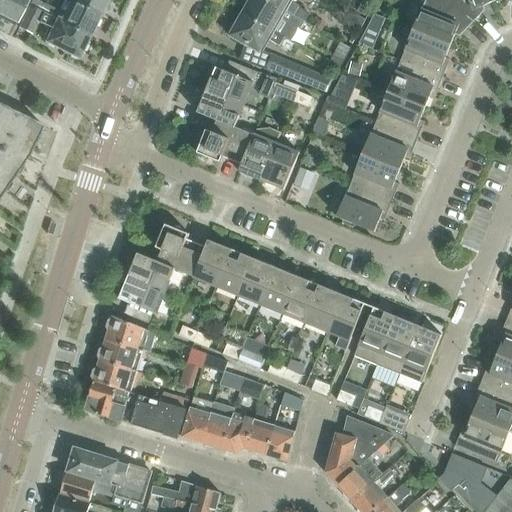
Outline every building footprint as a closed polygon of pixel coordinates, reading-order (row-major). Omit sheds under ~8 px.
[(4,0),(0,9),(0,18),(10,23),(11,20),(17,23),(28,0),(4,0)] [(100,14),(71,0),(68,0),(58,20),(89,36),(92,28),(96,27),(99,20),(98,17),(100,14)] [(71,0),(100,14),(103,7),(107,6),(109,0),(71,0)] [(246,12),(245,15),(284,38),(290,40),(297,27),(301,29),(305,22),(266,0),(253,0),(253,1),(250,3),(246,9),(246,12)] [(266,0),(305,22),(309,15),(290,4),(292,0),(266,0)] [(464,33),(473,24),(448,0),(426,0),(414,30),(451,46),(459,27),(464,33)] [(476,10),(494,2),(493,0),(448,0),(473,24),(481,15),(476,10)] [(85,43),(89,36),(58,20),(30,6),(22,23),(32,28),(37,20),(41,22),(35,36),(78,58),(81,52),(83,52),(86,46),(85,43)] [(263,52),(269,41),(279,46),(284,38),(245,15),(241,22),(238,23),(234,30),(234,33),(231,39),(246,47),(261,56),(263,52)] [(451,46),(414,30),(401,62),(443,79),(450,60),(446,59),(451,46)] [(345,45),(334,66),(341,70),(352,49),(345,45)] [(272,55),(267,68),(303,83),(327,91),(332,81),(292,64),(272,55)] [(208,88),(207,91),(244,106),(258,73),(230,61),(225,72),(216,68),(213,75),(210,74),(205,86),(208,88)] [(443,79),(401,62),(388,93),(426,108),(431,95),(435,97),(443,79)] [(298,92),(283,86),(277,84),(276,83),(272,93),(279,96),(294,102),(298,92)] [(236,127),(244,106),(207,91),(206,94),(202,92),(198,105),(201,106),(198,113),(217,121),(213,133),(231,141),(236,127)] [(294,102),(309,108),(313,98),(298,92),(294,102)] [(421,121),(426,108),(388,93),(376,124),(418,141),(425,123),(421,121)] [(0,144),(4,146),(27,158),(28,157),(43,127),(14,112),(14,113),(7,109),(0,105),(0,144)] [(410,159),(418,141),(376,124),(363,155),(400,170),(406,157),(410,159)] [(242,165),(255,135),(236,127),(231,141),(213,133),(207,130),(198,154),(221,163),(223,158),(242,165)] [(240,173),(262,182),(277,144),(282,133),(270,129),(257,130),(255,135),(240,173)] [(4,146),(0,144),(0,164),(15,175),(18,177),(24,169),(23,164),(27,158),(4,146)] [(277,144),(262,182),(285,191),(300,153),(277,144)] [(395,183),(400,170),(363,155),(350,186),(392,203),(400,185),(395,183)] [(11,181),(15,175),(0,164),(0,188),(4,192),(6,193),(12,185),(11,181)] [(313,173),(301,169),(295,186),(304,189),(308,180),(309,181),(313,173)] [(385,221),(392,203),(350,186),(338,218),(344,220),(342,224),(354,229),(356,225),(375,233),(380,220),(385,221)] [(157,248),(162,251),(179,257),(175,270),(194,278),(207,248),(206,248),(188,240),(190,235),(166,225),(157,248)] [(194,278),(216,287),(232,250),(209,241),(206,248),(207,248),(194,278)] [(216,287),(239,296),(254,259),(232,250),(216,287)] [(179,257),(162,251),(158,262),(139,254),(135,262),(132,260),(127,272),(131,274),(129,277),(167,292),(175,270),(179,257)] [(276,268),(254,259),(239,296),(261,305),(276,268)] [(276,268),(261,305),(283,314),(298,277),(276,268)] [(157,315),(167,292),(129,277),(128,280),(125,278),(120,291),(123,292),(120,299),(129,303),(125,314),(149,324),(153,313),(157,315)] [(283,314),(305,323),(321,286),(298,277),(283,314)] [(305,323),(328,332),(343,295),(321,286),(305,323)] [(343,295),(328,332),(350,342),(366,304),(343,295)] [(355,356),(378,366),(397,317),(375,308),(355,356)] [(378,366),(400,375),(419,326),(413,324),(415,318),(400,312),(397,317),(378,366)] [(144,351),(150,331),(114,317),(113,319),(110,321),(108,327),(110,330),(107,340),(144,351)] [(498,355),(511,360),(511,324),(506,322),(499,340),(503,342),(498,355)] [(419,326),(400,375),(422,384),(442,336),(419,326)] [(179,337),(194,343),(198,333),(183,327),(179,337)] [(198,333),(194,343),(209,349),(213,339),(198,333)] [(138,372),(144,351),(107,340),(104,349),(101,350),(99,356),(101,359),(101,361),(138,372)] [(224,355),(238,361),(242,351),(228,345),(224,355)] [(238,361),(261,370),(265,360),(242,351),(238,361)] [(488,366),(481,384),(511,396),(511,360),(498,355),(493,368),(488,366)] [(95,380),(94,382),(117,389),(131,393),(138,372),(101,361),(98,369),(95,371),(93,377),(95,380)] [(268,373),(283,379),(287,369),(272,363),(268,373)] [(287,369),(283,379),(298,385),(302,375),(287,369)] [(312,391),(327,397),(331,387),(316,381),(312,391)] [(86,411),(132,425),(136,412),(126,409),(126,407),(113,403),(117,389),(94,382),(86,411)] [(511,427),(511,396),(481,384),(474,402),(478,404),(473,417),(510,432),(511,427)] [(337,401),(352,407),(356,397),(341,391),(337,401)] [(281,408),(301,413),(304,401),(285,395),(281,408)] [(136,412),(132,425),(178,439),(186,410),(140,396),(136,412)] [(365,417),(380,423),(384,413),(369,407),(365,417)] [(194,441),(203,444),(212,414),(191,408),(182,438),(184,438),(185,441),(191,443),(194,441)] [(384,413),(380,423),(405,433),(410,420),(385,410),(384,413)] [(246,449),(255,420),(246,417),(235,413),(233,420),(224,450),(225,451),(227,454),(233,456),(235,454),(236,454),(238,449),(239,449),(240,447),(246,449)] [(215,448),(224,450),(233,420),(212,414),(203,444),(205,445),(206,447),(212,449),(215,448)] [(510,432),(473,417),(467,430),(463,428),(455,447),(497,464),(510,432)] [(326,473),(338,486),(360,466),(361,466),(369,459),(394,437),(349,418),(345,436),(336,434),(326,473)] [(265,455),(267,456),(276,426),(255,420),(246,449),(255,452),(257,455),(262,457),(265,455)] [(267,456),(276,458),(277,461),(283,463),(286,461),(288,462),(297,432),(276,426),(267,456)] [(75,448),(68,471),(96,480),(118,487),(112,505),(130,510),(137,511),(139,511),(152,472),(131,466),(75,448)] [(486,468),(452,454),(444,474),(439,479),(451,492),(454,489),(475,511),(485,511),(497,497),(480,484),(486,468)] [(360,466),(338,486),(344,492),(344,496),(348,500),(351,500),(352,502),(375,482),(383,474),(369,459),(361,466),(360,466)] [(389,469),(383,474),(375,482),(352,502),(358,509),(358,511),(372,511),(389,498),(381,489),(395,476),(389,469)] [(61,494),(89,503),(91,499),(102,502),(105,492),(94,489),(96,480),(68,471),(67,474),(65,473),(62,478),(62,483),(64,484),(61,494)] [(180,492),(178,500),(217,510),(221,493),(157,473),(154,485),(180,492)] [(511,480),(510,479),(503,489),(511,496),(511,480)] [(511,496),(503,489),(496,499),(511,511),(511,496)] [(55,511),(89,511),(91,504),(89,503),(61,494),(59,498),(57,500),(55,506),(56,509),(55,511)] [(401,511),(389,498),(372,511),(401,511)] [(493,511),(511,511),(496,499),(488,508),(493,511)] [(216,511),(217,510),(178,500),(175,509),(188,511),(216,511)] [(404,511),(423,511),(426,510),(418,500),(404,511)] [(448,511),(455,506),(450,500),(437,511),(448,511)]
